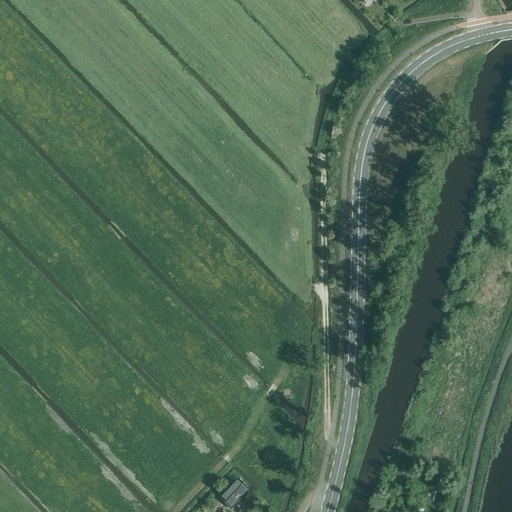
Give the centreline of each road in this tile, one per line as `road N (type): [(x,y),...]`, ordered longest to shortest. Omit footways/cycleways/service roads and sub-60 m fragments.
road 1 (primary): [(327,511),(352,394),(360,184),(371,131),(415,70),(479,37)]
road 2 (track): [(307,283),(285,262),(307,94),(326,72),(294,0)]
road 3 (track): [(324,289),(307,283),(267,401),(176,511)]
road 4 (track): [(149,0),(292,149),(340,170)]
road 5 (unclassified): [(464,511),(511,345)]
road 6 (track): [(324,289),(325,425),(330,442),(344,447)]
road 7 (track): [(320,161),(324,289)]
